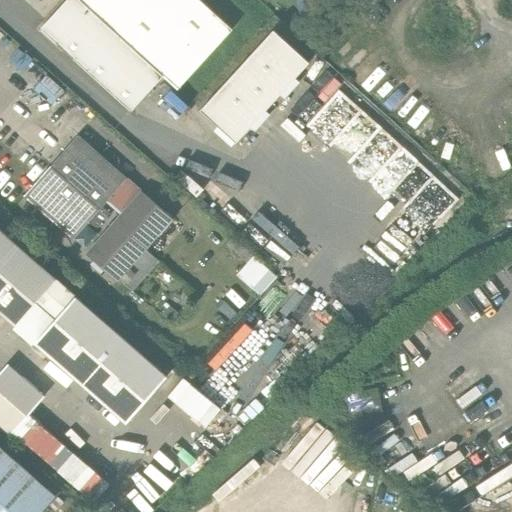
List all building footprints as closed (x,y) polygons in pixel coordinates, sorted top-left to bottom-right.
[(163,77),(78,0),(66,0),(39,31),(130,113),(163,77)] [(231,31),(197,0),(78,0),(163,77),(177,90),(231,31)] [(229,79),(280,21),(272,14),(221,72),(229,79)] [(309,65),(273,32),(199,112),(235,145),(309,65)] [(155,208),(78,140),(67,153),(26,199),(72,239),(105,202),(121,216),(86,256),(101,269),(117,282),(130,294),(158,263),(144,251),(171,221),(155,208)] [(105,206),(77,239),(88,249),(116,216),(105,206)] [(164,379),(0,234),(0,315),(124,425),(141,405),(164,379)] [(256,254),(239,273),(262,294),(279,275),(256,254)] [(0,422),(12,433),(48,394),(12,361),(0,373),(0,422)] [(295,417),(269,446),(288,463),(314,434),(295,417)] [(0,511),(43,511),(55,499),(0,451),(0,511)]
